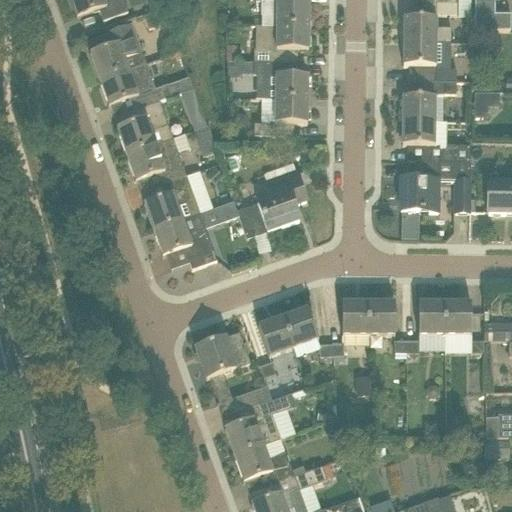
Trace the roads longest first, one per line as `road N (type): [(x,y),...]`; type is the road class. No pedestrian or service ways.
road 1 (residential): [(153,321),(31,0)]
road 2 (residential): [(364,257),(359,0)]
road 3 (residential): [(364,257),(153,321)]
road 4 (residential): [(214,511),(153,321)]
road 5 (primary): [(35,511),(0,347)]
road 6 (residential): [(511,268),(364,257)]
